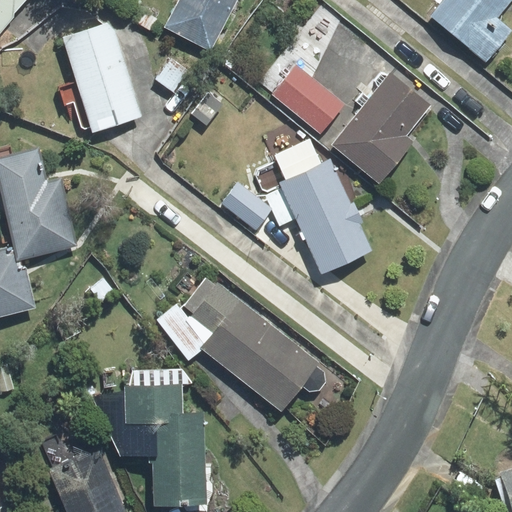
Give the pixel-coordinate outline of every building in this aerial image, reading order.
[(0,0),(0,27),(23,0),(0,0)] [(187,0),(175,22),(214,43),(237,0),(187,0)] [(511,3),(511,0),(455,0),(440,19),(486,58),(510,30),(498,20),(511,3)] [(114,22),(71,35),(98,126),(142,113),(114,22)] [(433,105),(396,74),(339,140),(383,177),(416,140),(408,134),(433,105)] [(347,102),(315,76),(292,103),(324,129),(347,102)] [(40,148),(5,156),(28,250),(74,239),(60,177),(47,180),(40,148)] [(332,160),(289,179),(329,266),(372,247),(332,160)] [(272,211),(238,184),(225,199),(259,227),(272,211)] [(19,245),(0,249),(0,308),(32,300),(19,245)] [(317,359),(215,281),(196,307),(224,329),(212,344),(285,401),(317,359)] [(7,354),(0,356),(0,393),(18,388),(7,354)] [(184,386),(138,388),(139,415),(162,414),(165,493),(207,492),(204,412),(186,413),(184,386)] [(125,511),(95,447),(58,465),(79,511),(125,511)]
